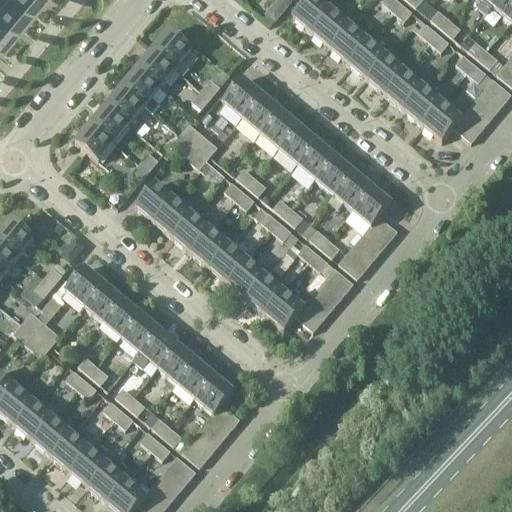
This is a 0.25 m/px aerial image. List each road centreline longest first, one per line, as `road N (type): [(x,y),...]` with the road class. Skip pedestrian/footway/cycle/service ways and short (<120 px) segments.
road 1 (residential): [(11,161),(283,393)]
road 2 (residential): [(445,196),(207,0)]
road 3 (residential): [(445,196),(283,393)]
road 4 (residential): [(11,161),(149,0)]
road 5 (primary): [(511,394),(400,511)]
road 6 (residential): [(283,393),(185,511)]
